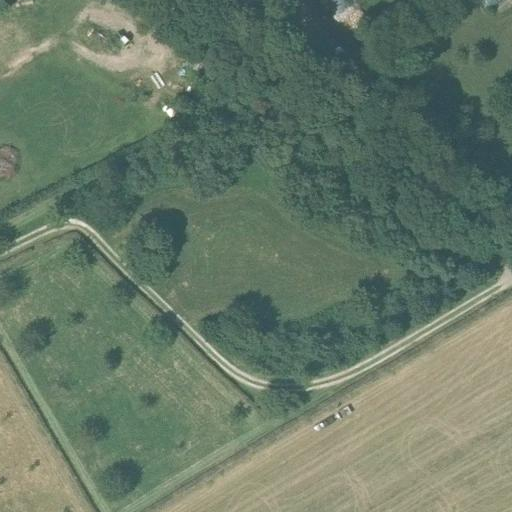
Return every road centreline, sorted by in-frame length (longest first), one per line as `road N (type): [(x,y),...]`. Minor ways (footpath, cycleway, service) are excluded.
road 1 (track): [(0,253),(57,226),(83,228),(205,352),(257,386),(293,391),(369,363),(511,273)]
road 2 (unclassified): [(511,264),(282,79),(153,0)]
